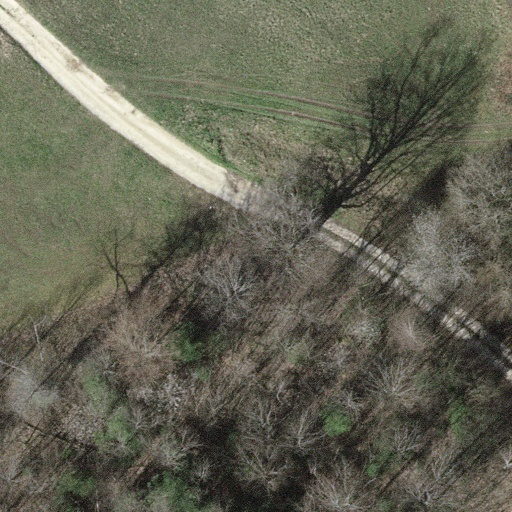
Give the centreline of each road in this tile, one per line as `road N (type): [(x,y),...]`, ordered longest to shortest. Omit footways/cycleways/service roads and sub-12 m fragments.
road 1 (track): [(511,375),(382,279),(141,148),(0,12)]
road 2 (track): [(80,88),(511,153)]
